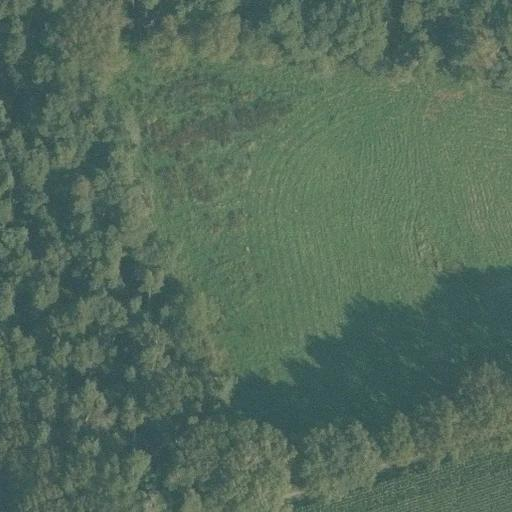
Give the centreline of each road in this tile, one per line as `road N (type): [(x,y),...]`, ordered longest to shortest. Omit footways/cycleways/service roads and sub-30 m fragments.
road 1 (track): [(237,511),(511,426)]
road 2 (track): [(0,374),(52,511)]
